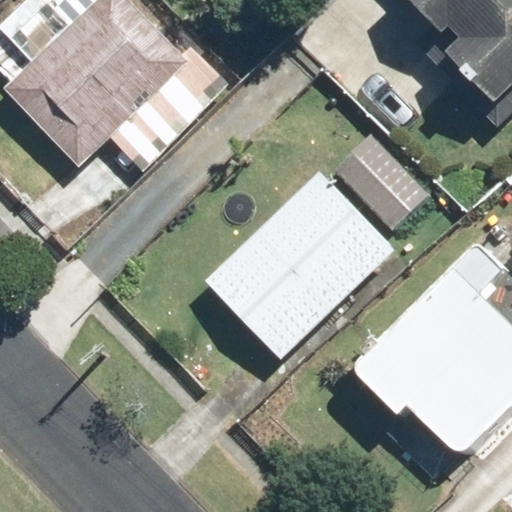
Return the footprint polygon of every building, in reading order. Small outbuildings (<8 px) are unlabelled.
[(140,0),(113,0),(23,87),(104,170),(208,69),(140,0)] [(511,0),(414,0),(498,108),(511,96),(511,0)] [(374,135),(339,176),(404,233),(440,192),(374,135)] [(292,368),(405,261),(321,172),(207,280),(292,368)] [(478,461),(511,427),(511,218),(373,354),(478,461)]
